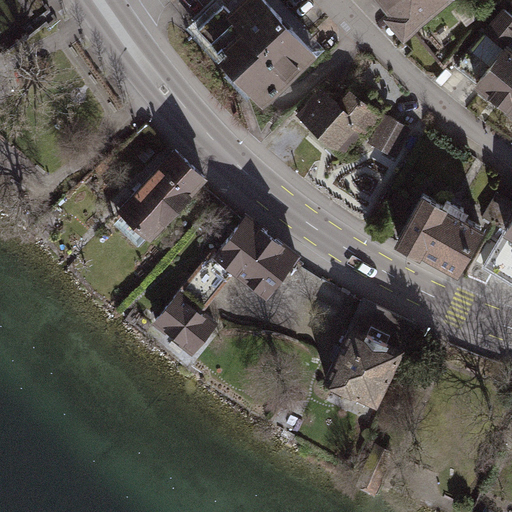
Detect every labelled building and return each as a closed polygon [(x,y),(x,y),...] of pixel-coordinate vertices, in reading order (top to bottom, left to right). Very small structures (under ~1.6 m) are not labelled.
[(267,0),(236,0),(198,35),(263,107),(319,56),(267,0)] [(382,0),(392,12),(388,16),(409,38),(453,0),(382,0)] [(511,14),(503,7),(483,30),(506,49),(476,85),(511,114),(511,14)] [(324,85),(296,111),(342,156),(365,135),(397,156),(415,129),(387,113),(351,85),(339,96),(324,85)] [(177,148),(118,209),(151,241),(209,180),(177,148)] [(486,228),(428,195),(403,239),(461,272),(486,228)] [(213,251),(158,322),(196,351),(220,320),(202,306),(233,267),(269,294),(300,255),(247,214),(216,254),(213,251)] [(511,217),(483,266),(511,283),(511,217)] [(363,301),(325,381),(377,406),(415,326),(363,301)] [(374,436),(354,480),(373,489),(393,445),(374,436)]
